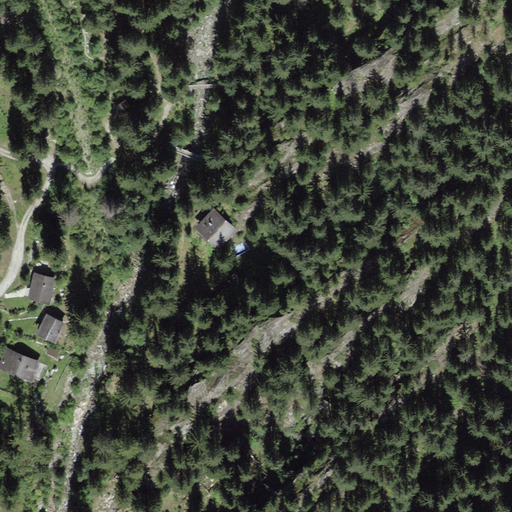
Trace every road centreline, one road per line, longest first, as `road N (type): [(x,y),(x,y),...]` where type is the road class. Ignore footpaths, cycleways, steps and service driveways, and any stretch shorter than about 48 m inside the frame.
road 1 (track): [(54,160),(50,189),(25,229),(23,260),(0,293)]
road 2 (track): [(159,131),(118,149),(97,178),(54,160)]
